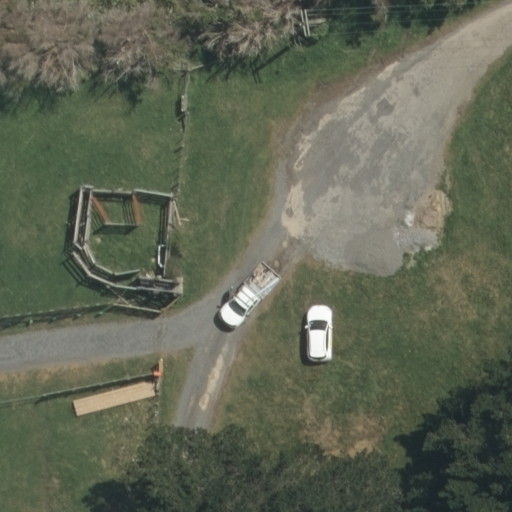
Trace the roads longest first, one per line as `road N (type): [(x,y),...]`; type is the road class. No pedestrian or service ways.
road 1 (unknown): [(330,213),(202,418),(164,511)]
road 2 (unclassified): [(330,213),(397,92),(462,37),(511,10)]
